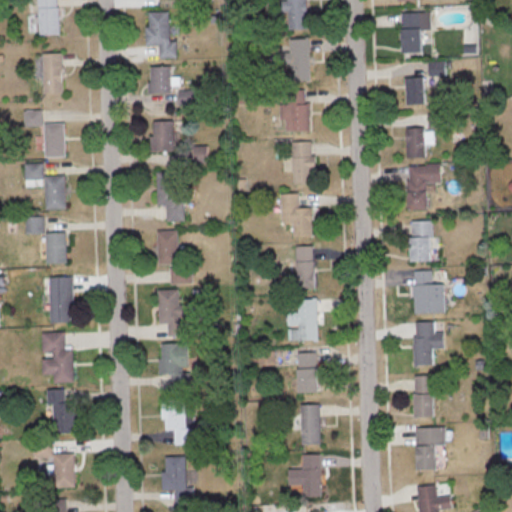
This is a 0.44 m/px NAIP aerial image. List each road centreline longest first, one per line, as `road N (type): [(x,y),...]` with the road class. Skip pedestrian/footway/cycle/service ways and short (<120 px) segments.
road 1 (residential): [(377,511),(353,0)]
road 2 (residential): [(124,511),(103,0)]
